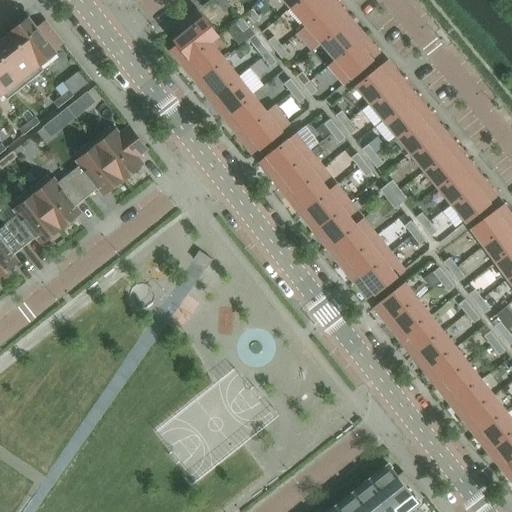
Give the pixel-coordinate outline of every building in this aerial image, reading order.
[(284,0),(292,8),(301,0),(284,0)] [(307,26),(335,1),(334,0),(301,0),(292,8),(307,26)] [(322,43),(350,19),(335,1),(307,26),(322,43)] [(260,19),(252,9),(246,14),(254,24),(260,19)] [(182,64),(218,35),(198,10),(178,26),(183,34),(175,40),(178,44),(171,50),(182,64)] [(249,28),(242,18),(236,23),(243,33),(249,28)] [(63,43),(46,22),(37,29),(30,19),(12,34),(42,72),(43,71),(39,65),(55,52),(54,50),(63,43)] [(330,66),(365,36),(350,19),(322,43),(336,59),(329,65),(330,66)] [(12,34),(11,35),(12,36),(6,40),(6,39),(0,42),(0,53),(25,85),(42,72),(12,34)] [(225,59),(211,42),(219,36),(218,35),(182,64),(196,82),(225,59)] [(282,46),(274,36),(268,41),(275,51),(282,46)] [(345,84),(380,53),(365,36),(330,66),(345,84)] [(269,53),(262,43),(255,48),(263,58),(269,53)] [(289,55),(282,46),(275,51),(283,60),(289,55)] [(0,53),(0,88),(8,99),(25,85),(0,53)] [(277,62),(269,53),(263,58),(270,67),(277,62)] [(210,100),(239,77),(225,59),(196,82),(210,100)] [(371,103),(402,79),(387,61),(357,86),(371,103)] [(310,81),(302,72),(296,77),(304,86),(310,81)] [(224,118),(253,95),(239,77),(210,100),(224,118)] [(298,89),(290,79),(284,84),(291,94),(298,89)] [(385,120),(415,95),(402,79),(371,103),(385,120)] [(317,91),(310,81),(304,86),(311,96),(317,91)] [(0,88),(0,95),(2,93),(7,100),(8,99),(0,88)] [(305,98),(298,89),(291,94),(299,103),(305,98)] [(69,90),(62,96),(66,102),(74,96),(69,90)] [(238,136),(275,107),(274,106),(266,112),(253,95),(224,118),(238,136)] [(398,137),(429,112),(415,95),(385,120),(398,137)] [(58,108),(66,102),(62,96),(54,103),(58,108)] [(77,100),(67,108),(74,118),(85,109),(77,100)] [(253,154),(289,125),(275,107),(238,136),(253,154)] [(67,108),(56,117),(64,126),(74,118),(67,108)] [(349,120),(342,111),(335,116),(343,125),(349,120)] [(412,154),(443,129),(429,112),(398,137),(412,154)] [(35,117),(28,123),(32,129),(40,123),(35,117)] [(338,129),(331,119),(324,124),(332,134),(338,129)] [(357,130),(349,120),(343,125),(350,135),(357,130)] [(24,135),(32,129),(28,123),(20,130),(24,135)] [(147,150),(129,127),(120,134),(117,131),(115,133),(110,127),(90,142),(121,180),(142,163),(138,157),(147,150)] [(345,138),(338,129),(332,134),(339,143),(345,138)] [(426,171),(456,146),(443,129),(412,154),(426,171)] [(273,180),(310,151),(296,133),(259,162),(273,180)] [(90,142),(75,154),(80,160),(77,162),(80,166),(67,175),(85,198),(98,189),(102,194),(121,180),(90,142)] [(376,154),(368,145),(362,150),(369,159),(376,154)] [(439,187),(470,163),(456,146),(426,171),(439,187)] [(13,151),(5,158),(9,163),(17,157),(13,151)] [(287,197),(323,168),(310,151),(273,180),(287,197)] [(365,163),(357,153),(351,158),(358,168),(365,163)] [(383,163),(376,154),(369,159),(377,168),(383,163)] [(0,167),(1,169),(9,163),(5,158),(0,161),(0,167)] [(372,172),(365,163),(358,168),(366,177),(372,172)] [(453,204),(483,180),(470,163),(439,187),(453,204)] [(300,214),(337,185),(323,168),(287,197),(300,214)] [(85,198),(67,175),(57,183),(55,180),(52,182),(47,176),(29,190),(59,228),(80,212),(75,206),(85,198)] [(400,190),(393,180),(386,185),(394,195),(400,190)] [(467,222),(497,197),(483,180),(453,204),(467,222)] [(314,231),(350,202),(337,185),(300,214),(314,231)] [(394,195),(386,185),(380,190),(387,199),(394,195)] [(29,190),(12,203),(17,209),(15,211),(18,215),(6,224),(24,247),(36,238),(40,243),(59,228),(29,190)] [(407,199),(400,190),(394,195),(401,204),(407,199)] [(401,204),(394,195),(387,199),(395,209),(401,204)] [(327,248),(363,219),(350,202),(314,231),(327,248)] [(485,246),(511,225),(511,216),(504,205),(472,228),(485,246)] [(429,222),(422,213),(416,218),(423,227),(429,222)] [(340,265),(377,236),(363,219),(327,248),(340,265)] [(418,230),(411,221),(405,226),(412,235),(418,230)] [(437,232),(429,222),(423,227),(431,236),(437,232)] [(24,247),(6,224),(0,228),(0,274),(17,261),(13,255),(24,247)] [(497,262),(511,250),(511,225),(485,246),(497,262)] [(426,240),(418,230),(412,235),(420,245),(426,240)] [(354,282),(390,253),(377,236),(340,265),(354,282)] [(509,278),(511,276),(511,250),(497,262),(509,278)] [(199,251),(193,260),(206,269),(212,260),(199,251)] [(368,299),(404,271),(390,253),(354,282),(368,299)] [(457,267),(450,258),(443,263),(451,272),(457,267)] [(465,277),(457,267),(451,272),(458,281),(465,277)] [(447,277),(440,268),(433,273),(441,282),(447,277)] [(454,286),(447,277),(441,282),(448,291),(454,286)] [(387,324),(418,300),(405,283),(374,307),(387,324)] [(482,299),(475,290),(469,295),(476,304),(482,299)] [(490,309),(482,299),(476,304),(484,313),(490,309)] [(400,340),(431,316),(418,300),(387,324),(400,340)] [(472,309),(465,300),(459,304),(466,314),(472,309)] [(480,318),(472,309),(466,314),(473,323),(480,318)] [(413,356),(444,332),(431,316),(400,340),(413,356)] [(508,331),(500,322),(494,327),(502,336),(508,331)] [(498,341),(490,331),(484,336),(491,346),(498,341)] [(511,343),(511,336),(508,331),(502,336),(509,345),(511,343)] [(425,372),(456,348),(444,332),(413,356),(425,372)] [(505,350),(498,341),(491,346),(499,355),(505,350)] [(438,388),(469,364),(456,348),(425,372),(438,388)] [(451,404),(482,380),(469,364),(438,388),(451,404)] [(463,420),(494,396),(482,380),(451,404),(463,420)] [(476,436),(507,412),(494,396),(463,420),(476,436)] [(489,452),(511,433),(511,418),(507,412),(476,436),(489,452)] [(501,468),(511,459),(511,433),(489,452),(501,468)] [(511,459),(501,468),(511,481),(511,459)] [(405,511),(423,498),(403,472),(398,476),(390,466),(372,479),(398,511),(405,511)] [(398,511),(372,479),(355,493),(370,511),(398,511)] [(370,511),(355,493),(339,506),(343,511),(370,511)]
